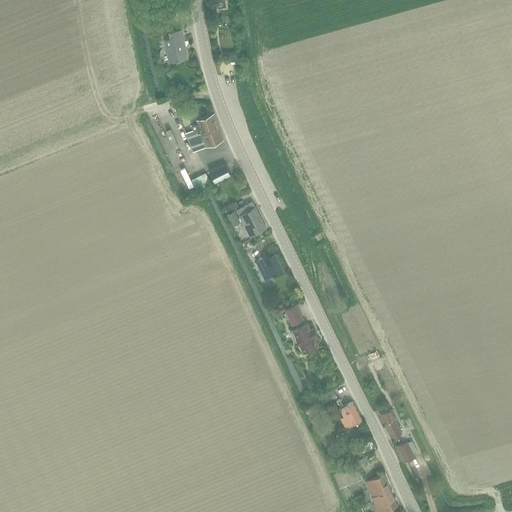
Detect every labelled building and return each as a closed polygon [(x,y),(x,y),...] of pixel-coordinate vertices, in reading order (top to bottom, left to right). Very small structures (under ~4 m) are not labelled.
[(216,0),(218,8),(227,7),(225,0),(216,0)] [(170,37),(164,38),(169,61),(188,57),(182,28),(169,30),(170,37)] [(235,51),(227,52),(228,58),(231,58),(231,60),(231,62),(235,61),(237,61),(235,51)] [(193,150),(200,148),(224,139),(214,112),(213,113),(212,112),(208,113),(208,114),(196,119),(197,122),(193,124),(191,125),(193,129),(186,132),(193,150)] [(231,174),(226,163),(209,170),(214,181),(231,174)] [(251,236),(266,228),(253,202),(238,210),(251,236)] [(235,211),(229,214),(234,225),(241,222),(235,211)] [(249,241),(243,244),(246,250),(252,248),(249,241)] [(256,261),(265,279),(284,270),(275,251),(256,261)] [(304,319),(296,303),(285,308),(292,324),(304,319)] [(308,322),(293,329),(303,351),(318,344),(315,337),(318,336),(314,327),(311,328),(308,322)] [(320,399),(323,404),(337,396),(334,391),(320,399)] [(346,428),(362,419),(353,401),(340,408),(344,416),(341,417),(346,428)] [(380,413),(387,427),(391,436),(402,431),(391,408),(380,413)] [(398,446),(405,463),(415,458),(411,449),(408,442),(398,446)] [(346,461),(354,458),(364,454),(362,451),(360,446),(358,447),(357,445),(350,448),(347,443),(339,446),(346,461)] [(378,511),(381,511),(398,505),(384,472),(383,473),(365,481),(378,511)]
